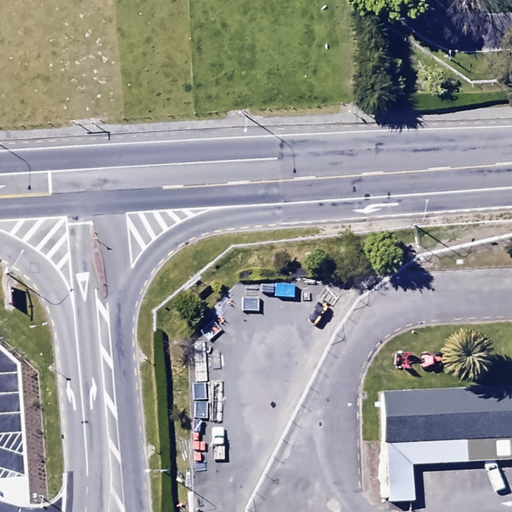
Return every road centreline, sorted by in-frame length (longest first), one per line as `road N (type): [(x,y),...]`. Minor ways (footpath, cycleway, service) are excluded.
road 1 (unclassified): [(511,294),(402,298),(364,322),(341,368),(335,423),(342,490),(357,511)]
road 2 (trunk): [(204,173),(511,133)]
road 3 (trunk): [(511,177),(430,192),(320,248),(266,322)]
road 4 (trunk): [(204,173),(255,214),(273,254),(266,322)]
road 5 (unknown): [(126,312),(161,236),(204,173)]
road 6 (trunk): [(52,327),(42,289),(45,250),(61,214),(88,186)]
road 7 (unknown): [(70,355),(72,203)]
road 8 (unclassified): [(218,379),(148,511)]
road 9 (unknown): [(121,168),(126,312)]
road 10 (unclassified): [(92,511),(100,430),(92,373)]
road 11 (trunk): [(218,379),(143,394),(92,373)]
road 12 (trunk): [(88,186),(139,164),(204,173)]
